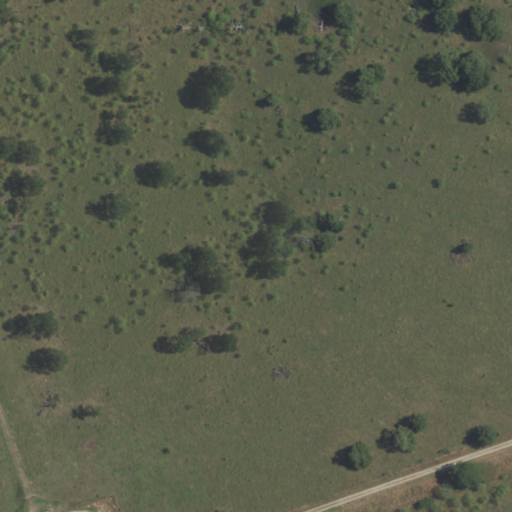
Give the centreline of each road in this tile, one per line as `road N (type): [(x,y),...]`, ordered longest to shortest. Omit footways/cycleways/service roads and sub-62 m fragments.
road 1 (residential): [(0,87),(420,163),(511,218)]
road 2 (track): [(511,431),(270,511),(75,502),(49,511)]
road 3 (residential): [(281,0),(266,134)]
